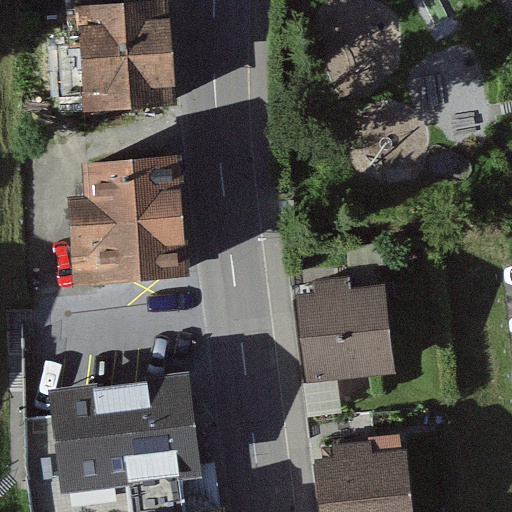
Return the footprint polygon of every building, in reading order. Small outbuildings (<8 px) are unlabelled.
[(162,0),(96,7),(95,0),(28,0),(31,24),(88,18),(98,115),(187,106),(176,0),(162,0)] [(173,160),(87,167),(90,202),(71,203),(74,250),(92,249),(95,282),(181,275),(173,160)] [(393,287),(307,296),(317,382),(402,373),(393,287)] [(215,511),(210,436),(179,438),(173,349),(29,359),(36,486),(40,511),(215,511)] [(418,511),(411,447),(316,457),(321,511),(418,511)]
